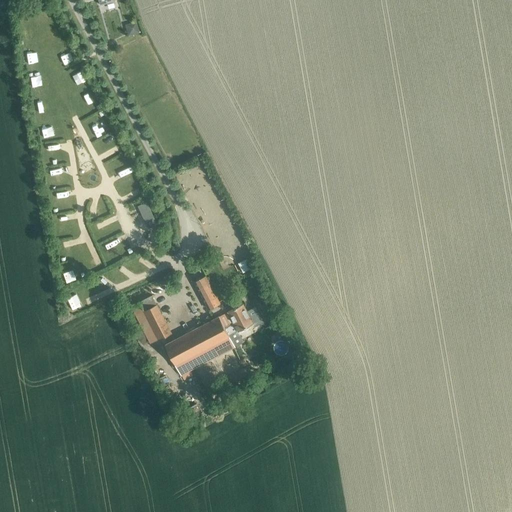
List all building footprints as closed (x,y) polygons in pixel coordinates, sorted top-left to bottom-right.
[(126,27),(128,35),(139,32),(136,22),(127,24),(126,27)] [(111,37),(113,43),(122,39),(120,34),(111,37)] [(82,74),(88,72),(85,62),(78,64),(82,74)] [(90,96),(96,93),(92,84),(86,87),(90,96)] [(41,104),(51,102),(48,93),(39,95),(41,104)] [(99,115),(93,118),(98,129),(104,126),(99,115)] [(54,117),(43,120),(46,129),(56,126),(54,117)] [(84,161),(92,158),(89,149),(80,152),(84,161)] [(127,183),(129,188),(141,183),(139,178),(127,183)] [(142,193),(137,195),(148,220),(153,218),(142,193)] [(88,200),(92,208),(101,204),(98,196),(88,200)] [(190,199),(182,203),(188,216),(196,212),(190,199)] [(94,223),(106,219),(104,213),(92,218),(94,223)] [(104,245),(113,239),(110,234),(101,240),(104,245)] [(138,249),(127,254),(129,259),(140,254),(138,249)] [(75,257),(64,259),(67,271),(78,268),(75,257)] [(103,279),(109,276),(104,268),(99,272),(103,279)] [(194,282),(208,308),(219,302),(206,276),(194,282)] [(73,299),(79,297),(76,286),(70,288),(73,299)] [(131,305),(150,343),(171,332),(152,295),(131,305)] [(237,330),(238,331),(253,323),(243,303),(227,311),(234,323),(225,328),(219,316),(164,344),(181,375),(235,347),(228,334),(237,330)] [(177,402),(189,424),(203,417),(191,395),(177,402)]
